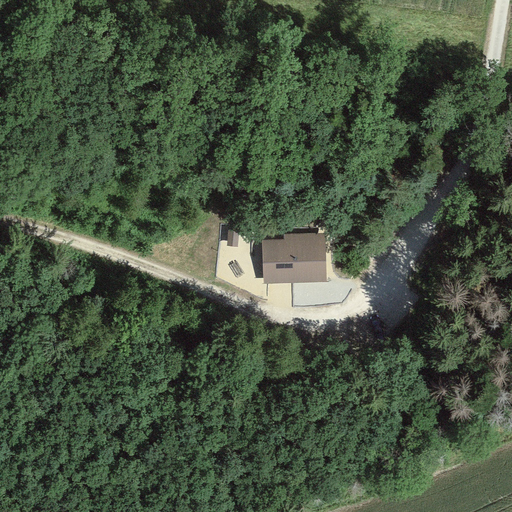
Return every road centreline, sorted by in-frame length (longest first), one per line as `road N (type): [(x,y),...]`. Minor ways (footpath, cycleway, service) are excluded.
road 1 (unclassified): [(502,0),(472,152),(397,262),(341,316),(309,321),(258,308),(0,221)]
road 2 (track): [(511,436),(445,460),(360,306)]
